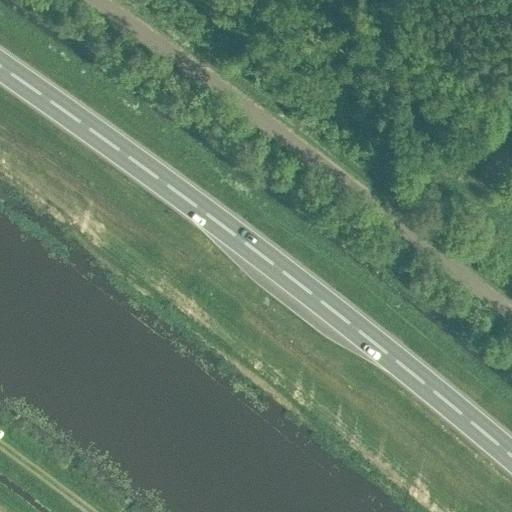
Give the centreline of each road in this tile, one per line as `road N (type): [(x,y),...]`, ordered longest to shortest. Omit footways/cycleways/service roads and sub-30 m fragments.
road 1 (trunk): [(511,457),(294,281),(0,65)]
road 2 (unclassified): [(511,319),(354,185),(106,0)]
